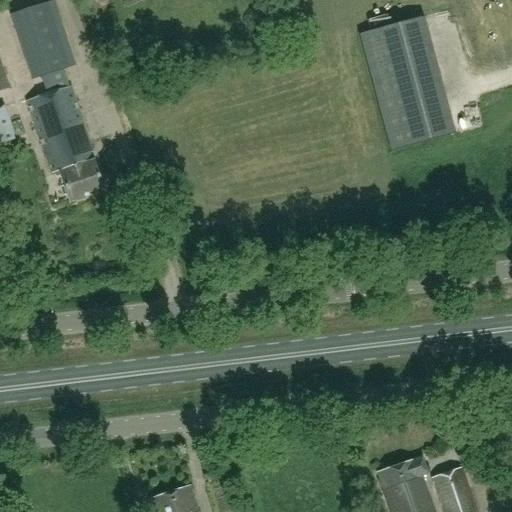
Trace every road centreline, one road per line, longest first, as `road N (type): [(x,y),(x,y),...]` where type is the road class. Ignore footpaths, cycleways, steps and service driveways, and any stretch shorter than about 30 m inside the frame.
road 1 (unclassified): [(0,336),(511,272)]
road 2 (primary): [(0,391),(511,330)]
road 3 (unclassified): [(0,443),(511,382)]
